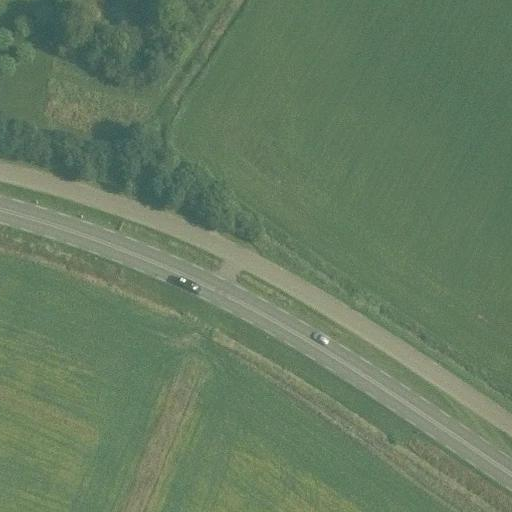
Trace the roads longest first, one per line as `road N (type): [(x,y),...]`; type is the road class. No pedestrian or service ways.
road 1 (primary): [(511,476),(222,292),(140,253),(0,209)]
road 2 (unclassified): [(511,425),(241,257),(146,215),(0,173)]
